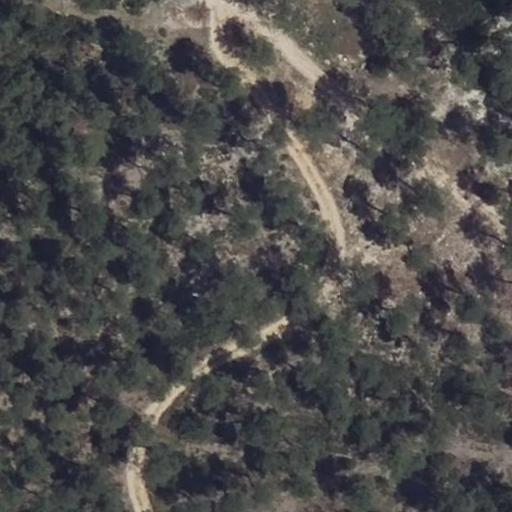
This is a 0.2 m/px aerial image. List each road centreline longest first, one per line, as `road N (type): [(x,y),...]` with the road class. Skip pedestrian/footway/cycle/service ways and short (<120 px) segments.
road 1 (track): [(219,0),(220,46),(275,105),(336,272),(261,316),(180,383),(139,460),(166,511)]
road 2 (track): [(511,232),(225,0)]
